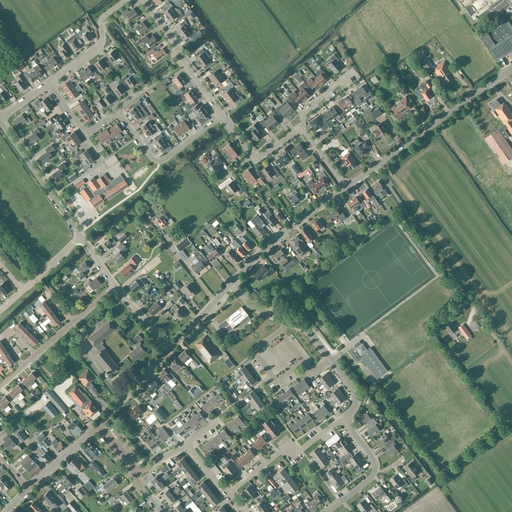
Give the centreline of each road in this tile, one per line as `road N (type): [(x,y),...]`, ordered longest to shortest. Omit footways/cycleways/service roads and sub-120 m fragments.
road 1 (tertiary): [(346,187),(511,69)]
road 2 (unclassified): [(348,421),(353,389),(311,333),(258,308),(231,282)]
road 3 (tertiary): [(231,282),(346,187)]
road 4 (residential): [(226,494),(279,451),(302,448),(348,421)]
road 5 (residential): [(221,115),(158,162),(117,112)]
road 6 (unclassified): [(80,237),(0,122)]
road 7 (residential): [(142,0),(221,115)]
